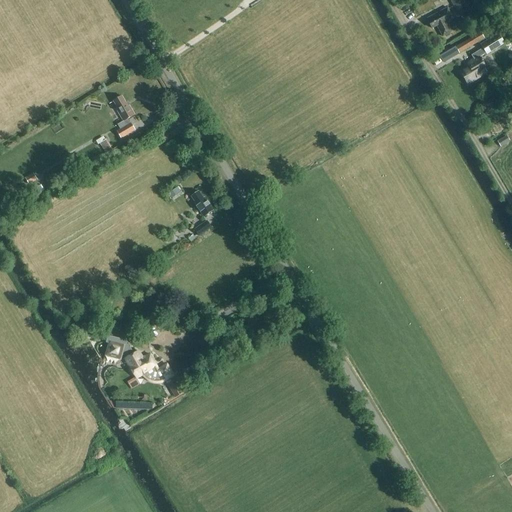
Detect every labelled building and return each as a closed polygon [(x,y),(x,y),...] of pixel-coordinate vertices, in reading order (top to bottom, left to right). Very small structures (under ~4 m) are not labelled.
[(468,10),(462,0),(451,0),(450,0),(459,15),(468,10)] [(452,17),(447,8),(427,19),(432,28),(432,29),(437,26),(443,37),(452,32),(446,21),(452,17)] [(484,38),(480,32),(455,47),(459,53),(483,39),(484,38)] [(469,66),(461,71),(468,84),(477,79),(475,76),(487,70),(480,57),(485,54),(486,55),(504,44),(498,33),(479,44),(482,49),(472,55),(474,59),(467,63),(469,66)] [(134,115),(127,103),(126,103),(122,96),(113,101),(117,108),(116,109),(123,122),(124,121),(126,125),(116,131),(121,138),(135,131),(130,123),(127,119),(134,115)] [(507,141),(504,136),(496,142),(499,147),(507,141)] [(112,151),(106,140),(100,144),(107,154),(112,151)] [(33,174),(25,178),(29,185),(37,180),(33,174)] [(41,185),(34,190),(37,194),(44,190),(41,185)] [(203,216),(212,209),(205,198),(204,199),(199,192),(192,198),(197,204),(195,205),(203,216)] [(199,237),(211,228),(207,220),(194,229),(199,237)] [(127,265),(133,275),(147,268),(141,257),(127,265)] [(110,312),(112,303),(105,301),(103,311),(110,312)] [(110,343),(107,355),(119,358),(120,355),(125,356),(126,358),(125,359),(129,366),(128,366),(136,379),(142,376),(143,377),(144,378),(145,379),(146,380),(147,381),(148,382),(149,382),(151,383),(152,383),(153,383),(155,383),(156,384),(158,383),(159,383),(160,383),(162,382),(163,382),(164,381),(173,376),(166,365),(159,370),(149,354),(142,358),(138,351),(133,354),(131,352),(122,350),(123,346),(110,343)] [(168,384),(175,398),(183,393),(182,392),(188,389),(182,377),(168,384)]
